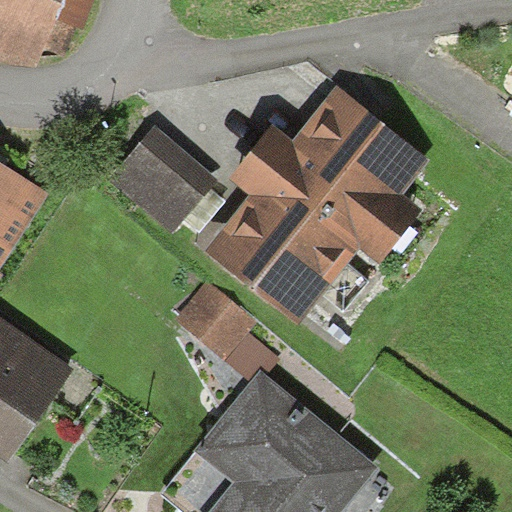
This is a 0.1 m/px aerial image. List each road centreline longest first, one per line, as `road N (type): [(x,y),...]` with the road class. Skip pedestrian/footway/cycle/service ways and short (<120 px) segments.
road 1 (residential): [(130,64),(206,62),(511,8)]
road 2 (residential): [(130,64),(66,100),(0,99)]
